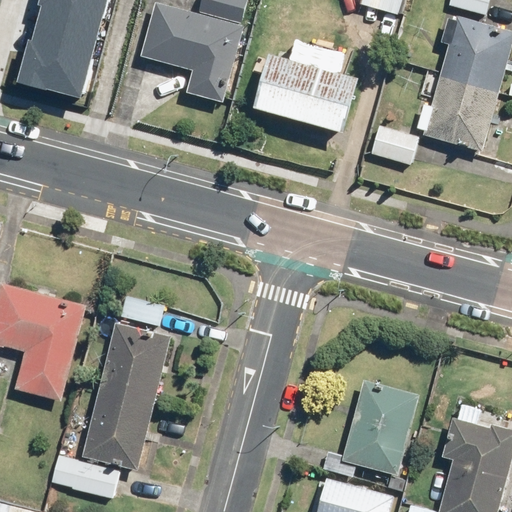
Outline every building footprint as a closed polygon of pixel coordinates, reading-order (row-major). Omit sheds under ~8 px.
[(35,34),(23,77),(88,94),(112,0),(46,0),(49,1),(39,36),(35,34)] [(203,0),(202,8),(239,18),(243,0),(203,0)] [(366,0),(365,4),(394,15),(399,0),(366,0)] [(454,0),(452,8),(483,16),(487,0),(454,0)] [(241,32),(158,9),(145,57),(195,70),(189,96),(222,103),(227,78),(229,79),(241,32)] [(457,23),(429,134),(483,148),(511,37),(457,23)] [(271,62),(258,110),(337,132),(350,84),(271,62)] [(381,133),(375,153),(409,163),(414,142),(381,133)] [(0,289),(0,348),(23,354),(13,394),(63,406),(73,366),(88,307),(1,285),(0,289)] [(172,337),(115,323),(82,459),(139,473),(172,337)] [(348,461),(394,473),(413,401),(367,389),(348,461)] [(495,511),(511,452),(511,438),(462,424),(437,511),(495,511)] [(113,502),(120,472),(59,458),(52,488),(113,502)] [(389,511),(392,500),(331,487),(326,511),(389,511)]
